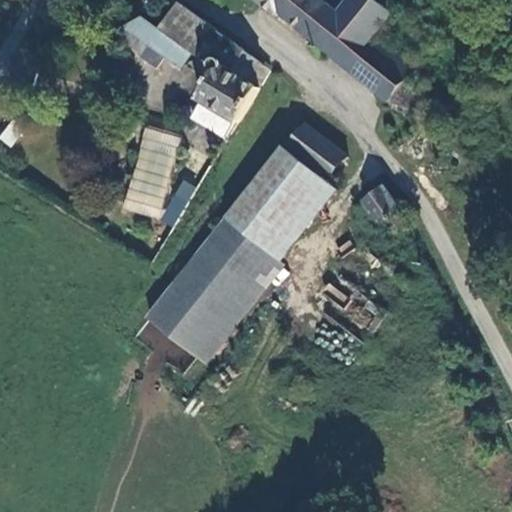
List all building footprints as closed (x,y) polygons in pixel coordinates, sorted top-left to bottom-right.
[(259,0),(295,29),(298,25),(422,124),(439,102),(423,89),(432,78),(416,64),(418,62),(391,38),(405,21),(379,0),(349,0),(338,13),(325,0),(259,0)] [(261,65),(218,31),(191,10),(180,2),(162,28),(174,37),(199,57),(204,51),(216,61),(215,62),(214,65),(213,68),(216,73),(200,99),(202,101),(237,121),(241,124),(262,89),(251,80),(261,65)] [(185,66),(195,54),(162,28),(144,16),(122,27),(127,39),(140,55),(157,68),(165,57),(177,66),(180,62),(185,66)] [(272,74),(261,65),(251,80),(262,89),(272,74)] [(237,121),(202,101),(192,118),(226,139),(237,121)] [(145,128),(124,210),(157,219),(179,137),(145,128)] [(360,165),(331,141),(313,163),(342,187),(360,165)] [(342,197),(293,157),(237,228),(240,229),(284,265),(287,267),(342,197)] [(179,179),(161,222),(176,228),(194,185),(179,179)] [(418,231),(421,228),(401,202),(373,219),(390,246),(404,238),(407,242),(409,243),(412,242),(414,242),(416,241),(418,237),(418,234),(418,231)] [(284,265),(240,229),(162,328),(209,363),(284,265)]
